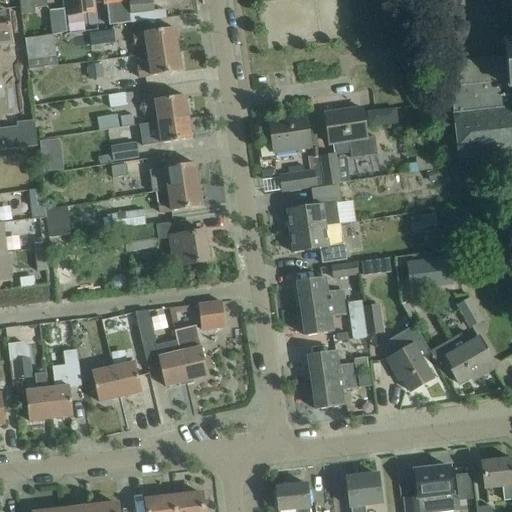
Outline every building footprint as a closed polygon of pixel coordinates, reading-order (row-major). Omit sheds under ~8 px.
[(19,0),(21,16),(35,14),(35,9),(47,8),(46,0),(19,0)] [(128,0),(132,24),(156,20),(154,12),(153,12),(151,0),(128,0)] [(511,0),(511,8),(511,35),(503,36),(505,58),(509,88),(511,87),(511,0)] [(48,10),(51,33),(64,32),(62,9),(48,10)] [(8,13),(0,14),(0,44),(11,44),(8,13)] [(148,56),(178,51),(175,29),(133,35),(135,46),(146,44),(148,56)] [(113,31),(89,35),(91,47),(116,43),(113,31)] [(53,35),(26,40),(29,60),(56,56),(53,35)] [(178,51),(148,56),(149,65),(138,67),(140,79),(162,76),(182,73),(178,51)] [(26,56),(10,58),(13,84),(29,82),(26,56)] [(511,87),(509,88),(505,58),(448,64),(458,161),(511,154),(511,87)] [(88,65),(90,80),(103,78),(101,63),(88,65)] [(158,123),(189,118),(185,97),(143,103),(145,114),(156,112),(158,123)] [(348,143),(351,162),(377,158),(375,139),(367,141),(362,109),(325,114),(330,146),(348,143)] [(120,128),(118,115),(98,118),(100,131),(120,128)] [(134,126),(133,115),(121,116),(122,128),(134,126)] [(274,154),(294,151),(310,148),(306,117),(269,123),(274,154)] [(189,118),(158,123),(139,126),(142,147),(192,140),(189,118)] [(35,125),(17,127),(0,129),(0,151),(37,147),(35,125)] [(41,141),(43,158),(58,156),(57,140),(41,141)] [(139,159),(137,144),(111,148),(112,155),(113,162),(139,159)] [(113,162),(112,155),(98,157),(99,166),(113,164),(113,162)] [(345,158),(336,159),(335,155),(321,157),(325,185),(348,182),(345,158)] [(416,163),(408,165),(410,173),(417,172),(416,163)] [(112,166),(114,179),(129,176),(129,175),(127,164),(112,166)] [(195,164),(165,169),(164,169),(149,172),(152,193),(168,191),(199,186),(195,164)] [(261,172),(262,179),(276,177),(275,169),(261,172)] [(440,171),(428,175),(431,183),(443,179),(440,171)] [(282,192),(302,189),(315,187),(313,173),(280,177),(282,192)] [(199,186),(168,191),(169,200),(158,202),(160,214),(182,211),(202,208),(199,186)] [(290,232),(327,227),(323,206),(342,203),(340,186),(311,190),(314,206),(287,210),(290,232)] [(31,192),(33,211),(42,210),(40,191),(31,192)] [(72,235),(68,207),(45,210),(49,238),(72,235)] [(146,225),(144,210),(112,214),(114,229),(146,225)] [(442,217),(446,238),(471,233),(466,212),(442,217)] [(210,262),(205,232),(184,235),(182,222),(156,226),(158,240),(169,239),(174,268),(210,262)] [(327,227),(290,232),(293,254),(320,250),(322,264),(347,261),(344,245),(330,247),(327,227)] [(155,248),(153,231),(124,236),(126,252),(155,248)] [(35,250),(43,249),(41,238),(34,239),(35,250)] [(43,249),(35,250),(39,284),(47,283),(43,249)] [(7,253),(0,253),(0,283),(10,282),(7,253)] [(372,262),(360,264),(362,278),(374,276),(372,262)] [(334,279),(356,276),(355,265),(332,268),(334,279)] [(408,272),(410,290),(452,285),(450,268),(408,272)] [(301,310),(344,304),(343,291),(327,294),(325,279),(297,283),(301,310)] [(471,328),(483,321),(471,300),(459,307),(471,328)] [(361,302),(347,304),(349,315),(362,313),(361,302)] [(222,303),(198,306),(201,331),(225,328),(222,303)] [(346,316),(344,304),(301,310),(305,337),(333,333),(331,318),(346,316)] [(367,335),(382,332),(379,307),(363,309),(367,335)] [(161,345),(158,333),(154,313),(138,317),(145,348),(161,345)] [(134,315),(102,322),(105,334),(137,326),(134,315)] [(390,343),(397,356),(388,362),(395,374),(399,372),(410,392),(433,379),(423,361),(431,356),(415,328),(390,343)] [(432,357),(431,358),(432,360),(434,359),(436,364),(444,359),(459,385),(480,373),(481,376),(496,368),(479,338),(467,345),(461,335),(430,352),(432,357)] [(187,382),(180,353),(177,342),(172,344),(174,352),(176,351),(177,354),(158,358),(165,387),(187,382)] [(29,348),(8,350),(9,363),(14,363),(16,381),(32,379),(29,348)] [(201,348),(180,353),(187,382),(208,377),(201,348)] [(55,389),(47,390),(51,420),(73,417),(69,388),(81,387),(79,365),(77,351),(63,353),(65,366),(52,368),(55,389)] [(0,381),(8,380),(6,352),(0,352),(0,381)] [(353,361),(354,366),(338,369),(336,352),(308,356),(312,383),(355,377),(355,374),(368,372),(366,359),(353,361)] [(113,368),(120,398),(142,393),(135,363),(113,368)] [(120,398),(113,368),(92,373),(99,403),(120,398)] [(35,376),(37,391),(26,392),(29,422),(51,420),(47,390),(45,375),(35,376)] [(368,375),(356,377),(358,389),(370,387),(368,375)] [(357,389),(355,377),(312,383),(316,410),(344,406),(341,391),(357,389)] [(503,487),(503,493),(504,501),(511,500),(511,459),(482,463),(485,489),(503,487)] [(406,511),(451,511),(454,511),(449,467),(415,471),(418,499),(405,500),(406,511)] [(469,475),(456,476),(458,488),(471,487),(469,475)] [(381,504),(380,495),(378,476),(347,479),(350,511),(366,511),(366,506),(381,504)] [(310,510),(309,504),(306,484),(276,488),(279,511),(283,511),(296,511),(295,511),(308,511),(309,510),(310,510)] [(204,511),(202,495),(174,498),(175,511),(204,511)] [(175,511),(174,498),(145,502),(146,511),(175,511)]
